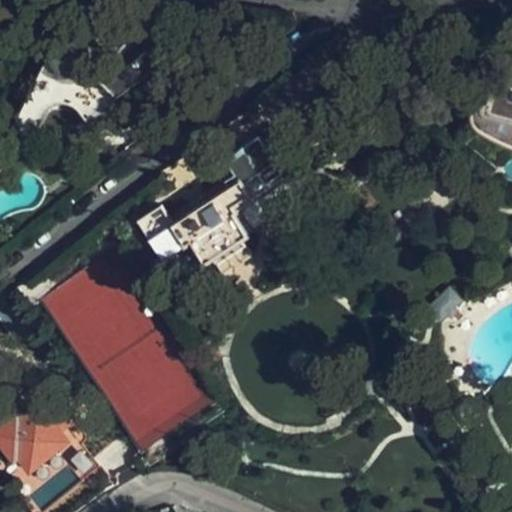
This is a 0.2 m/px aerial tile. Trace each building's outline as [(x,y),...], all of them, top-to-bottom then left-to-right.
[(230,39),(232,13),(204,11),(203,37),(230,39)] [(109,104),(158,64),(132,54),(111,79),(89,61),(90,56),(90,51),(87,43),(84,39),(77,35),(69,34),(64,35),(60,38),(56,42),(52,49),(31,90),(24,105),(18,117),(14,125),(34,133),(47,106),(56,100),(60,99),(68,100),(72,101),(80,107),(106,146),(122,135),(113,122),(120,118),(109,104)] [(132,54),(158,64),(184,43),(146,38),(132,54)] [(495,170),(504,174),(506,170),(504,168),(511,159),(511,45),(509,47),(505,51),(483,49),(476,60),(482,81),(488,91),(474,100),(467,112),(465,123),(454,133),(467,148),(467,155),(472,167),(490,173),(495,170)] [(24,105),(31,90),(24,87),(17,102),(24,105)] [(18,117),(24,105),(17,102),(11,113),(18,117)] [(242,238),(251,232),(237,212),(273,188),(267,179),(282,169),(259,134),(225,157),(234,171),(225,177),(230,185),(175,221),(163,203),(140,218),(165,256),(192,239),(206,261),(214,256),(242,238)] [(245,243),(242,238),(214,256),(217,261),(245,243)] [(441,315),(465,293),(452,279),(428,301),(441,315)] [(0,303),(0,311),(15,333),(16,334),(31,323),(12,296),(0,303)] [(457,300),(450,307),(453,311),(461,303),(457,300)] [(466,435),(424,373),(413,381),(454,442),(466,435)] [(21,449),(33,463),(52,448),(62,462),(85,444),(73,430),(67,435),(40,402),(23,417),(19,412),(0,427),(0,434),(15,453),(21,449)] [(18,476),(33,463),(21,449),(15,453),(6,461),(18,476)]
